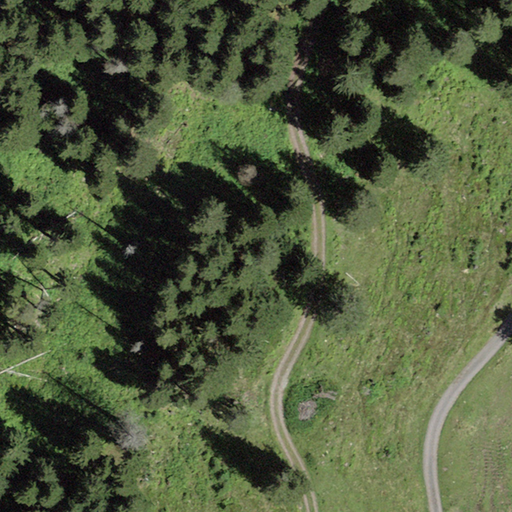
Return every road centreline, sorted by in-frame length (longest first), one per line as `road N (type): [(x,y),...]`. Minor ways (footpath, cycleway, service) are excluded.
road 1 (track): [(310,511),(279,416),(279,373),(316,295),(316,221),(289,95),(322,0)]
road 2 (track): [(511,321),(441,406),(430,451),(436,511)]
